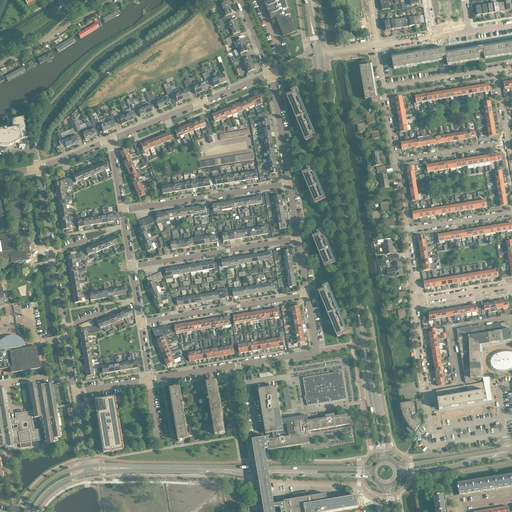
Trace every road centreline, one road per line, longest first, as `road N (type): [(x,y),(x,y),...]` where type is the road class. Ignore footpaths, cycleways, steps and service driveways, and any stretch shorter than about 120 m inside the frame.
road 1 (tertiary): [(376,415),(317,55)]
road 2 (residential): [(74,392),(37,166)]
road 3 (residential): [(148,379),(316,351),(307,294)]
road 4 (residential): [(110,139),(270,73)]
road 5 (residential): [(121,210),(289,183)]
road 6 (residential): [(139,321),(307,294)]
road 7 (residential): [(130,265),(297,238)]
road 8 (residential): [(423,382),(424,391),(459,384),(451,327),(511,317)]
road 9 (tertiary): [(216,469),(373,477)]
road 10 (tertiary): [(372,467),(216,469)]
road 11 (unclassified): [(0,65),(115,0)]
